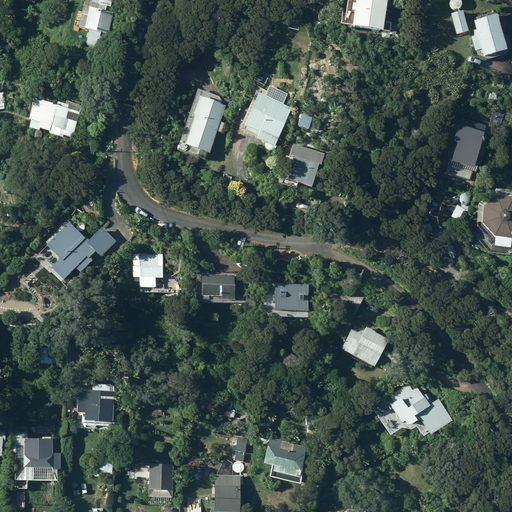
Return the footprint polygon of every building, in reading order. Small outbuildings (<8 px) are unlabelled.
[(82,26),(79,39),(102,45),(104,36),(110,38),(115,18),(112,17),(113,12),(111,12),(112,5),(111,5),(111,0),(84,0),(79,25),(82,26)] [(355,0),(352,24),(391,30),(392,21),(385,20),(387,0),(355,0)] [(507,47),(498,12),(474,19),(477,28),(474,29),(476,35),(478,35),(479,38),(473,39),(475,49),(481,47),(483,53),(507,47)] [(30,117),(27,126),(39,130),(40,126),(49,129),(48,132),(73,140),(85,102),(67,97),(65,103),(57,100),(56,102),(43,99),(46,91),(37,89),(29,117),(30,117)] [(274,145),(291,107),(281,102),(285,93),(278,89),(273,99),(258,93),(244,123),(259,130),(257,137),(274,145)] [(195,112),(185,142),(210,150),(217,130),(221,131),(224,122),(221,120),(226,103),(199,94),(193,111),(195,112)] [(454,114),(473,120),(470,129),(479,131),(482,122),(484,123),(486,114),(457,105),(454,114)] [(240,107),(234,123),(239,125),(245,109),(240,107)] [(312,118),(300,115),(297,127),(308,130),(312,118)] [(441,172),(467,181),(482,134),(456,126),(441,172)] [(325,153),(293,143),(290,154),(295,156),(288,177),(311,185),(319,162),(321,163),(325,153)] [(484,222),(495,235),(511,236),(511,235),(511,194),(497,194),(485,205),(484,222)] [(464,211),(455,207),(450,218),(459,223),(464,211)] [(50,268),(61,279),(73,267),(78,271),(91,260),(88,257),(95,251),(99,256),(114,240),(100,228),(88,242),(67,222),(39,253),(52,265),(50,268)] [(162,253),(133,253),(132,275),(140,276),(140,285),(156,285),(156,276),(162,276),(162,253)] [(235,273),(201,272),(201,294),(220,295),(220,298),(234,298),(235,273)] [(185,276),(172,273),(170,283),(183,286),(185,276)] [(274,282),(272,310),(306,311),(307,283),(274,282)] [(328,299),(355,314),(363,299),(343,288),(342,290),(335,287),(328,299)] [(341,348),(374,366),(389,338),(366,326),(364,329),(356,331),(351,329),(341,348)] [(54,349),(36,346),(34,360),(52,363),(54,349)] [(387,356),(396,363),(401,357),(393,350),(387,356)] [(372,407),(390,434),(401,426),(411,428),(415,425),(422,435),(429,431),(431,433),(452,419),(438,398),(431,403),(426,394),(424,396),(417,386),(412,390),(408,383),(372,407)] [(112,420),(114,385),(92,384),(92,390),(81,389),(81,394),(78,394),(77,414),(84,415),(84,419),(112,420)] [(307,424),(307,432),(314,432),(314,415),(305,415),(305,424),(307,424)] [(23,444),(23,467),(58,467),(58,453),(51,453),(51,438),(27,438),(27,432),(14,432),(14,444),(23,444)] [(270,437),(264,462),(274,464),(273,469),(299,476),(306,448),(281,441),(281,439),(270,437)] [(111,476),(112,459),(95,458),(94,475),(111,476)] [(149,464),(148,496),(171,497),(173,464),(149,464)] [(240,475),(215,474),(214,510),(239,511),(240,475)] [(22,496),(13,495),(12,508),(21,508),(22,496)] [(372,511),(361,496),(350,504),(352,506),(347,510),(345,508),(339,511),(372,511)] [(201,511),(202,499),(188,498),(186,511),(201,511)]
